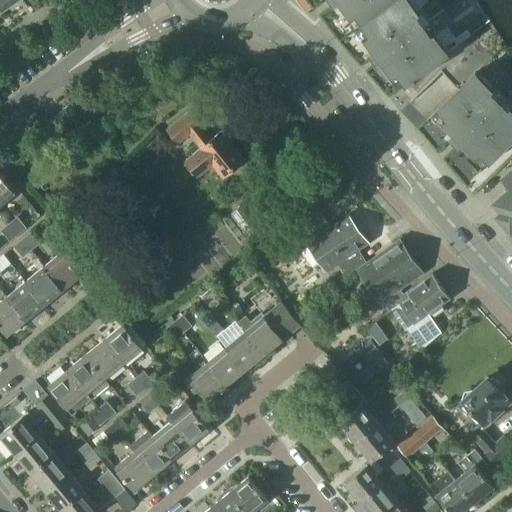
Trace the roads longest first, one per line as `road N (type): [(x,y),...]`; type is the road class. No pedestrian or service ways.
road 1 (secondary): [(244,15),(332,80),(422,204),(490,269)]
road 2 (secondary): [(490,269),(343,72),(272,0)]
road 3 (residential): [(48,85),(186,12)]
road 4 (residential): [(152,0),(48,85)]
road 5 (residential): [(258,429),(155,511)]
